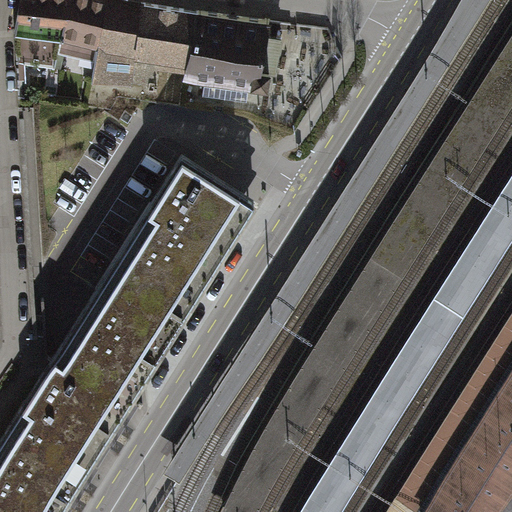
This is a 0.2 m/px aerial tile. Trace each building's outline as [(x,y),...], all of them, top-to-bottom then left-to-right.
[(46,51),(68,52),(76,0),(22,0),(20,93),(45,94),(46,51)] [(76,0),(68,52),(198,75),(210,8),(161,0),(76,0)] [(462,0),(405,97),(330,208),(166,469),(180,478),(227,407),(259,359),(290,313),(349,221),(355,212),(369,190),(462,43),(489,0),(462,0)] [(210,8),(198,75),(276,89),(288,23),(210,8)] [(441,212),(511,100),(511,38),(287,395),(251,457),(233,492),(223,511),(257,511),(279,474),(316,414),(358,345),(441,212)] [(0,511),(60,511),(64,504),(260,200),(186,155),(0,460),(0,511)] [(339,511),(511,240),(511,177),(332,462),(303,511),(339,511)] [(388,511),(425,511),(441,486),(456,461),(472,437),(488,412),(482,409),(494,391),(499,394),(511,373),(511,317),(446,421),(388,511)] [(511,373),(499,394),(494,391),(482,409),(488,412),(472,437),(456,461),(441,486),(425,511),(496,511),(511,488),(511,373)]
